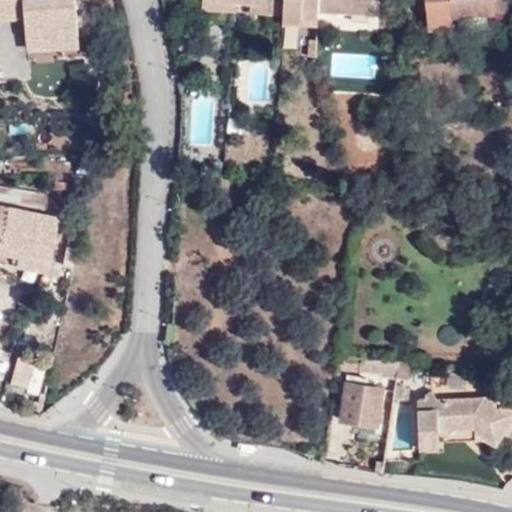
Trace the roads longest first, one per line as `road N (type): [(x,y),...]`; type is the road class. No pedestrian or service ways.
road 1 (primary): [(0,448),(363,511)]
road 2 (residential): [(142,356),(157,114),(147,0)]
road 3 (primary): [(491,511),(211,467)]
road 4 (primary): [(211,467),(63,440)]
road 5 (residential): [(211,467),(142,356)]
